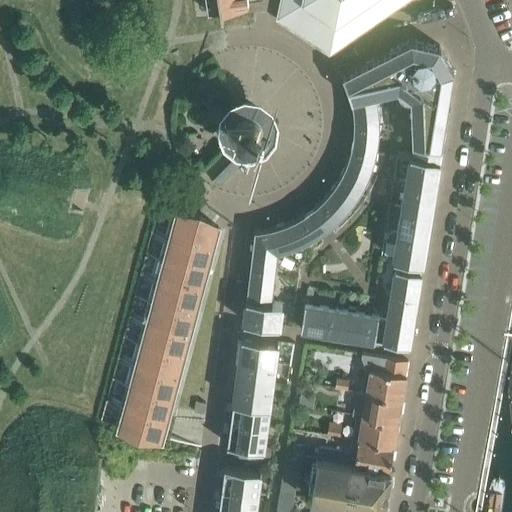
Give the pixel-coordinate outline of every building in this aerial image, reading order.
[(246,0),(205,0),(207,12),(247,6),(246,0)] [(283,0),(280,16),(330,49),(401,0),(283,0)] [(348,86),(350,93),(352,99),(376,93),(384,91),(398,88),(398,90),(399,91),(401,93),(402,94),(405,96),(407,97),(408,97),(410,97),(412,141),(412,142),(416,142),(441,146),(453,69),(439,45),(411,38),(342,73),(345,80),(348,86)] [(354,122),(353,132),(378,136),(378,135),(379,125),(379,114),(378,103),(376,93),(352,99),(350,93),(352,103),(353,112),(354,122)] [(245,104),(239,106),(232,112),(229,118),(228,124),(231,131),(236,137),(245,141),(252,141),(257,139),(261,135),(265,130),(266,122),(264,114),(262,110),(255,105),(245,104)] [(342,170),(338,178),(360,191),(365,182),(369,172),(373,162),(376,152),(378,136),(353,132),(349,153),(346,162),(342,170)] [(231,142),(206,168),(220,182),(246,156),(231,142)] [(441,146),(416,142),(414,153),(439,158),(441,146)] [(439,158),(414,153),(410,153),(406,180),(435,185),(439,158)] [(0,193),(66,214),(75,186),(8,165),(0,190),(0,193)] [(321,199),(315,205),(330,225),(338,218),(346,210),(353,201),(356,196),(360,191),(338,178),(333,185),(327,192),(321,199)] [(401,206),(431,210),(435,185),(406,180),(401,206)] [(271,226),(278,251),(288,248),(299,244),(309,239),(330,225),(315,205),(296,217),(288,221),(280,224),(271,226)] [(397,231),(426,236),(431,210),(401,206),(397,231)] [(161,436),(169,438),(225,229),(217,225),(199,214),(157,211),(101,420),(138,438),(160,438),(161,436)] [(250,264),(273,267),(276,267),(278,251),(271,226),(265,227),(260,228),(254,229),(250,264)] [(393,257),(422,262),(426,236),(397,231),(393,257)] [(422,262),(393,257),(393,258),(397,258),(389,304),(415,309),(422,262)] [(273,267),(250,264),(246,298),(282,302),(271,300),(276,267),(273,267)] [(282,302),(246,298),(243,320),(279,325),(282,302)] [(337,334),(341,308),(304,302),(300,328),(337,334)] [(377,314),(374,339),(373,340),(409,345),(415,309),(389,304),(387,316),(377,314)] [(341,308),(337,334),(373,340),(374,339),(377,314),(341,308)] [(239,357),(274,362),(277,340),(241,335),(239,357)] [(370,369),(366,393),(401,399),(405,374),(407,360),(362,353),(361,356),(366,368),(370,369)] [(236,378),(272,383),(274,362),(239,357),(236,378)] [(336,375),(334,386),(347,388),(349,378),(336,375)] [(233,400),(269,405),(272,383),(236,378),(233,400)] [(366,393),(362,416),(397,422),(401,399),(366,393)] [(194,410),(204,412),(205,402),(195,400),(194,410)] [(269,405),(233,400),(230,421),(266,426),(269,405)] [(332,400),(331,410),(343,412),(345,402),(332,400)] [(356,415),(352,439),(393,446),(397,422),(362,416),(356,415)] [(327,434),(339,436),(341,422),(329,420),(327,434)] [(266,426),(230,421),(227,444),(263,448),(263,445),(266,426)] [(319,446),(317,457),(389,469),(393,446),(352,439),(350,451),(319,446)] [(292,442),(290,451),(302,453),(303,444),(292,442)] [(263,448),(262,454),(270,455),(271,446),(263,445),(263,448)] [(286,451),(279,491),(294,494),(301,454),(286,451)] [(349,504),(348,506),(384,511),(391,470),(389,469),(317,457),(310,498),(349,504)] [(22,511),(96,511),(102,458),(100,458),(97,488),(25,481),(22,511)] [(221,487),(257,492),(260,470),(224,465),(221,487)] [(218,509),(243,511),(254,511),(257,492),(221,487),(218,509)] [(275,511),(291,511),(294,496),(279,494),(276,508),(275,511)]
